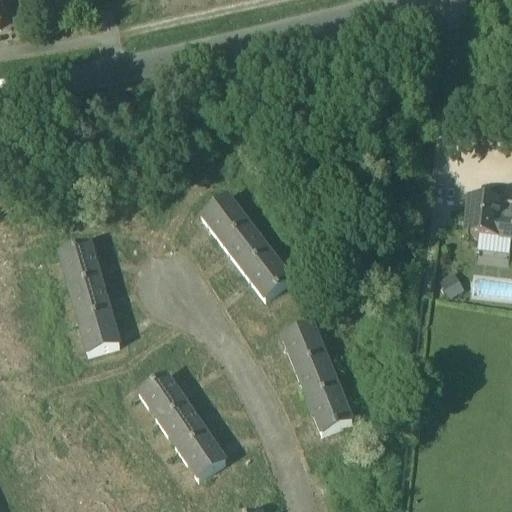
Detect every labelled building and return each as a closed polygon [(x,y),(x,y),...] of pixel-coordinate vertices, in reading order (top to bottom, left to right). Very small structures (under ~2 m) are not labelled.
[(511,244),(511,225),(499,224),(500,212),(500,206),(469,202),(464,239),(511,244)] [(202,224),(223,252),(248,233),(227,205),(202,224)] [(511,213),(500,212),(499,224),(511,225),(511,213)] [(223,252),(244,280),(269,260),(248,233),(223,252)] [(59,261),(69,294),(99,286),(89,252),(59,261)] [(290,288),(269,260),(244,280),(265,307),(290,288)] [(69,294),(79,328),(109,319),(99,286),(69,294)] [(119,353),(109,319),(79,328),(89,362),(119,353)] [(281,344),(294,377),(324,365),(311,332),(281,344)] [(294,377),(307,409),(337,397),(324,365),(294,377)] [(139,400),(158,429),(185,411),(165,382),(139,400)] [(350,430),(337,397),(307,409),(320,442),(350,430)] [(158,429),(178,458),(204,440),(185,411),(158,429)] [(224,469),(204,440),(178,458),(198,487),(224,469)]
